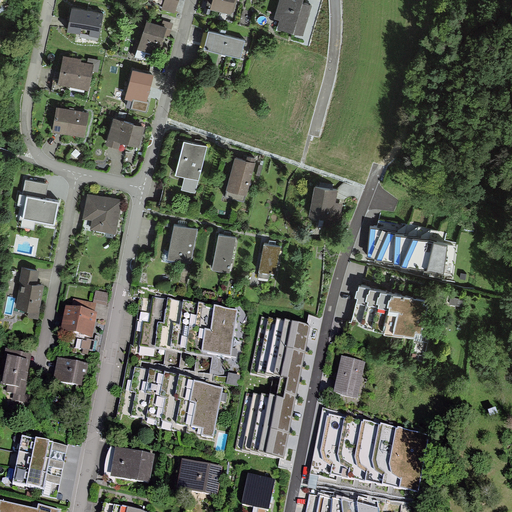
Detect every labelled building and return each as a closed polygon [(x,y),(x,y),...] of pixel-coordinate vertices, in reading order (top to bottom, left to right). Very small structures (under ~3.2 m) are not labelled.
[(166,0),(164,11),(174,14),(177,0),(166,0)] [(214,0),(211,10),(232,16),(236,0),(214,0)] [(303,0),(281,0),(276,18),(280,19),(277,30),(302,37),(312,5),(303,2),(303,0)] [(104,14),(73,9),(69,32),(89,35),(88,42),(99,44),(104,14)] [(142,41),(135,39),(128,58),(144,63),(147,52),(158,56),(167,28),(148,21),(142,41)] [(246,41),(210,31),(205,50),(241,59),(246,41)] [(82,58),(64,55),(59,87),(90,91),(93,66),(82,64),(82,58)] [(155,75),(134,71),(127,100),(148,104),(155,75)] [(91,113),(58,107),(53,133),(86,139),(91,113)] [(145,128),(114,120),(106,149),(122,153),(125,143),(140,147),(145,128)] [(208,147),(184,141),(176,175),(186,177),(182,192),(196,196),(208,147)] [(256,165),(236,159),(228,189),(248,195),(256,165)] [(24,192),(28,193),(24,215),(54,220),(58,200),(44,197),(47,183),(26,179),(24,192)] [(339,190),(315,186),(309,216),(341,223),(344,205),(336,204),(339,190)] [(122,200),(89,194),(84,219),(93,221),(91,229),(116,233),(122,200)] [(454,230),(383,216),(373,266),(444,280),(454,230)] [(199,231),(176,226),(169,260),(192,265),(199,231)] [(238,239),(219,236),(212,270),(231,274),(238,239)] [(282,249),(265,245),(258,280),(268,282),(269,275),(276,277),(282,249)] [(40,270),(23,267),(20,283),(27,284),(26,292),(21,291),(18,309),(40,313),(45,286),(38,284),(40,270)] [(432,303),(360,286),(350,328),(422,345),(432,303)] [(72,310),(66,309),(62,335),(93,341),(97,315),(94,315),(96,305),(73,301),(72,310)] [(143,326),(140,351),(233,363),(239,314),(153,303),(150,327),(143,326)] [(312,327),(264,317),(252,374),(275,379),(272,393),(297,398),(312,327)] [(29,356),(6,352),(0,388),(8,389),(7,396),(14,398),(13,405),(31,408),(33,397),(26,396),(29,378),(25,378),(29,356)] [(367,364),(341,359),(333,397),(359,402),(367,364)] [(90,368),(58,362),(54,385),(86,391),(90,368)] [(203,384),(131,371),(123,418),(202,432),(201,440),(215,442),(224,392),(202,388),(203,384)] [(285,460),(297,398),(272,393),(271,398),(249,394),(237,450),(285,460)] [(428,429),(322,411),(311,476),(417,494),(428,429)] [(53,443),(22,436),(12,486),(44,492),(53,443)] [(155,458),(116,451),(111,480),(150,487),(155,458)] [(223,470),(183,463),(178,491),(218,498),(223,470)] [(271,511),(279,484),(248,476),(244,492),(249,493),(246,507),(266,511),(271,511)] [(378,511),(378,508),(311,495),(307,511),(378,511)] [(59,511),(60,511),(39,507),(38,511),(1,502),(0,504),(0,511),(59,511)]
